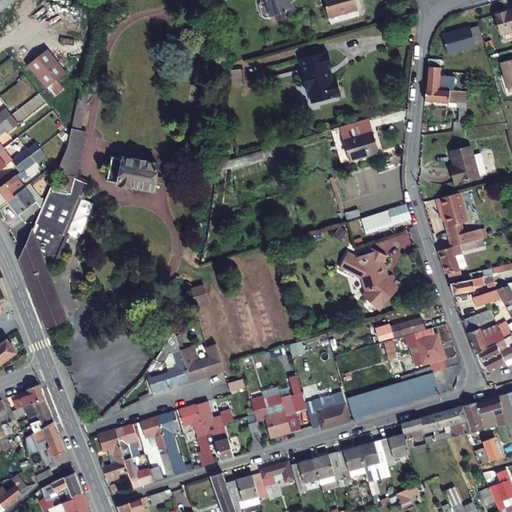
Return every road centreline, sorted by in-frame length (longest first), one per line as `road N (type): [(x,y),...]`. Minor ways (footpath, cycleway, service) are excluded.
road 1 (residential): [(426,0),(411,187),(479,394)]
road 2 (residential): [(479,394),(102,505)]
road 3 (secondary): [(102,505),(48,366)]
road 4 (secondary): [(48,366),(0,247)]
